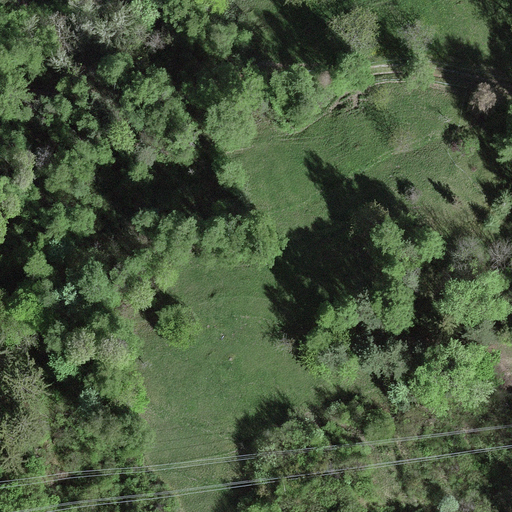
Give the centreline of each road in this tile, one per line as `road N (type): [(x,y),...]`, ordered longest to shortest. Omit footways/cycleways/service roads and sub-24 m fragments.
road 1 (track): [(511,89),(412,66),(131,97),(59,87),(23,87),(0,97)]
road 2 (track): [(359,339),(511,360)]
